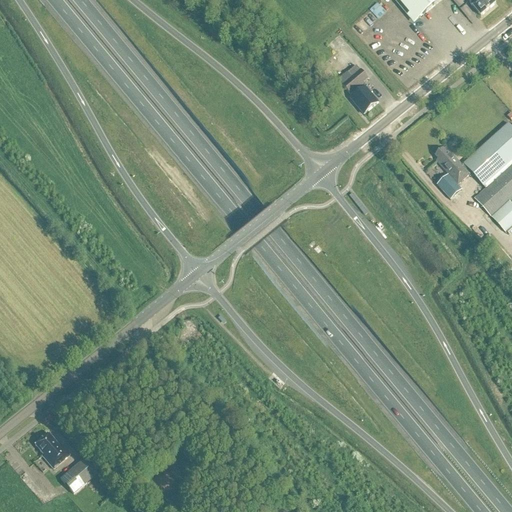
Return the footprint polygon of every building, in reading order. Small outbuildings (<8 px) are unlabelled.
[(395,0),(415,23),(441,0),(395,0)] [(481,18),(496,5),(491,0),(472,0),(469,3),(481,18)] [(379,19),(386,12),(378,3),(370,10),(379,19)] [(361,72),(357,67),(348,74),(352,79),(343,87),(351,96),(358,90),(361,94),(356,98),(361,104),(357,107),(364,116),(378,104),(371,96),(373,94),(368,88),(367,88),(364,85),(369,81),(361,71),(361,72)] [(511,167),(511,132),(508,128),(464,168),(470,176),(485,192),(495,183),(502,176),(511,167)] [(470,176),(464,168),(446,149),(444,151),(443,150),(435,158),(439,161),(436,163),(453,182),(450,184),(449,183),(441,191),(452,203),(460,195),(455,190),(470,176)] [(511,167),(502,176),(495,183),(485,192),(475,201),(491,219),(493,221),(505,234),(511,228),(511,205),(509,202),(511,199),(511,167)] [(353,194),(349,197),(365,217),(368,214),(353,194)] [(507,278),(511,273),(511,266),(490,241),(481,249),(507,278)] [(220,317),(218,319),(224,325),(226,323),(220,317)] [(58,447),(48,435),(34,446),(43,456),(41,457),(53,471),(69,457),(60,446),(58,447)] [(97,476),(84,460),(60,481),(73,496),(97,476)] [(99,491),(105,486),(98,478),(92,482),(99,491)] [(266,509),(270,506),(266,501),(269,498),(261,489),(253,496),(261,505),(255,511),(259,511),(264,507),(266,509)]
